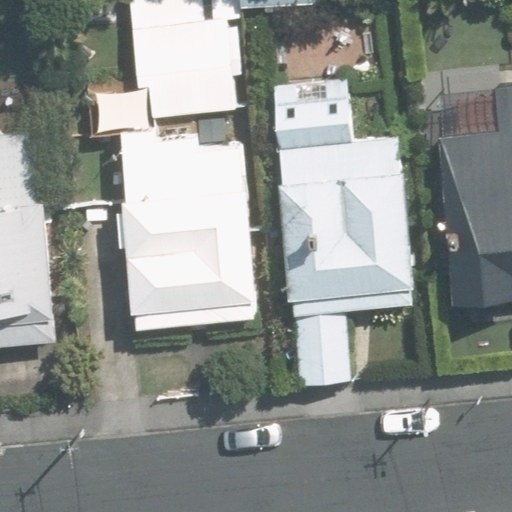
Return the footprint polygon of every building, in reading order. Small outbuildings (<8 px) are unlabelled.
[(230,0),(139,0),(148,111),(238,105),(230,0)] [(358,67),(272,70),(281,298),(295,298),(298,385),(356,383),(354,308),(422,305),(415,132),(361,133),(358,67)] [(511,78),(502,79),(503,100),(436,106),(453,297),(511,291),(511,78)] [(251,321),(253,141),(204,141),(204,122),(132,121),(130,320),(251,321)] [(29,132),(0,131),(0,341),(60,341),(40,176),(29,132)]
